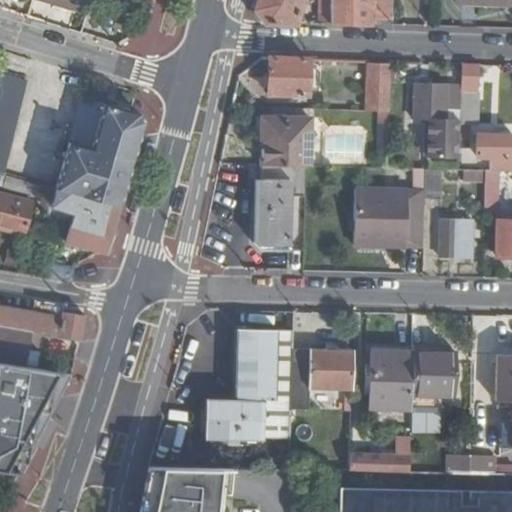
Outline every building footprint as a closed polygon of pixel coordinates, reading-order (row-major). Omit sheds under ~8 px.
[(48,0),(54,0),(87,9),(89,0),(35,0),(47,4),(48,0)] [(48,0),(47,4),(85,15),(87,9),(54,0),(48,0)] [(254,0),(252,9),(264,24),(301,25),(305,11),(299,10),(301,0),(320,0),(320,26),(363,27),(363,21),(384,21),(385,0),(254,0)] [(311,60),(270,59),(268,91),(312,93),(311,60)] [(479,66),(461,65),(460,86),(460,109),(459,121),(459,123),(477,125),(479,66)] [(368,66),(367,112),(379,112),(387,112),(388,66),(368,66)] [(0,77),(0,174),(2,176),(27,82),(1,74),(0,77)] [(460,109),(460,86),(445,86),(445,89),(413,88),(412,121),(424,123),(422,158),(458,158),(459,123),(459,121),(445,121),(445,108),(460,109)] [(56,190),(118,207),(120,207),(142,124),(138,113),(82,96),(56,190)] [(387,112),(379,112),(377,170),(386,170),(387,112)] [(260,142),(260,167),(305,169),(308,169),(311,121),(272,120),(273,142),(260,142)] [(488,172),(497,173),(511,173),(511,153),(511,138),(511,137),(476,136),(476,157),(488,159),(488,172)] [(305,169),(260,167),(260,182),(255,181),(253,245),(259,252),(287,252),(289,199),(304,199),(305,169)] [(424,198),(424,201),(441,202),(441,172),(425,171),(424,198)] [(467,183),(484,184),(484,172),(467,172),(467,183)] [(484,184),(484,215),(495,215),(497,173),(488,172),(484,172),(484,184)] [(68,244),(99,251),(106,253),(118,207),(56,190),(53,201),(77,208),(68,244)] [(0,228),(24,235),(33,205),(0,195),(0,228)] [(362,197),(362,246),(422,248),(424,201),(424,198),(362,197)] [(473,259),(473,223),(440,223),(440,259),(473,259)] [(511,259),(511,224),(497,224),(496,259),(511,259)] [(0,327),(34,333),(80,341),(85,317),(66,313),(59,313),(60,307),(35,303),(33,315),(0,308),(0,327)] [(0,364),(22,369),(26,347),(31,349),(34,333),(0,327),(0,364)] [(288,401),(289,358),(290,332),(232,330),(229,400),(203,398),(202,438),(261,441),(261,438),(286,439),(288,401)] [(348,389),(348,351),(306,350),(305,359),(289,358),(288,401),(304,402),(305,388),(348,389)] [(407,394),(407,353),(366,352),(365,393),(407,394)] [(451,354),(407,353),(407,394),(450,395),(451,354)] [(511,356),(493,356),(491,403),(509,404),(508,450),(511,450),(511,356)] [(0,364),(0,471),(6,472),(13,457),(28,429),(43,399),(56,375),(22,369),(0,364)] [(346,471),(404,473),(405,457),(346,454),(346,471)] [(465,474),(465,459),(443,458),(443,474),(465,474)] [(465,474),(487,475),(488,460),(465,459),(465,474)] [(133,466),(128,497),(203,506),(206,468),(151,466),(133,466)] [(511,511),(511,493),(489,493),(463,491),(462,506),(445,506),(446,491),(324,489),(323,511),(511,511)] [(202,511),(203,506),(128,497),(125,511),(202,511)]
